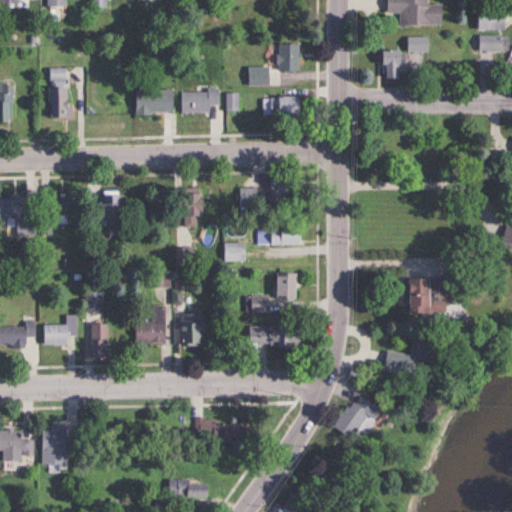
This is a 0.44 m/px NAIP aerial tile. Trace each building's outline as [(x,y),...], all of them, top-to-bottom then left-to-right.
[(106,9),(105,0),(89,0),(90,9),(106,9)] [(427,0),(385,0),(385,13),(398,13),(398,26),(441,26),(441,4),(428,5),(427,0)] [(504,31),(504,7),(477,7),(477,31),(504,31)] [(506,36),(478,36),(478,60),(506,60),(506,36)] [(428,37),(406,37),(406,53),(428,53),(428,37)] [(277,72),(299,72),(299,45),(277,45),(277,72)] [(379,51),(379,78),(404,78),(404,51),(379,51)] [(47,86),(48,119),(68,118),(67,68),(48,69),(48,86),(47,86)] [(269,68),(247,68),(247,87),(269,87),(269,68)] [(13,85),(0,84),(0,122),(13,123),(13,85)] [(134,115),(173,115),(173,90),(134,90),(134,115)] [(208,114),(208,105),(218,105),(218,92),(180,92),(180,114),(208,114)] [(238,111),(238,94),(226,94),(226,111),(238,111)] [(298,98),(262,98),(262,115),(298,115),(298,98)] [(291,201),(291,178),(269,178),(269,201),(291,201)] [(258,207),(258,189),(238,189),(238,207),(258,207)] [(99,235),(120,235),(120,195),(99,195),(99,235)] [(0,196),(0,218),(15,219),(15,226),(25,226),(25,196),(0,196)] [(50,224),(66,224),(66,196),(50,196),(50,224)] [(511,228),(502,225),(497,243),(511,246),(511,228)] [(299,245),(299,228),(262,228),(262,245),(299,245)] [(223,243),(223,262),(244,262),(244,243),(223,243)] [(193,248),(176,248),(176,264),(193,264),(193,248)] [(294,272),(274,272),(274,298),(294,298),(294,272)] [(403,277),(403,313),(422,313),(422,299),(438,299),(438,277),(403,277)] [(101,289),(84,289),(84,311),(101,311),(101,289)] [(246,311),(266,311),(266,296),(246,296),(246,311)] [(151,321),(132,321),(132,343),(164,343),(164,305),(151,305),(151,321)] [(202,312),(178,312),(178,345),(202,345),(202,312)] [(77,314),(64,314),(64,323),(41,323),(41,345),(66,345),(66,335),(77,335),(77,314)] [(0,345),(24,345),(24,336),(34,336),(34,321),(23,321),(23,325),(0,325),(0,345)] [(106,322),(88,322),(88,355),(106,355),(106,322)] [(247,325),(247,345),(298,345),(298,325),(247,325)] [(404,355),(380,349),(375,365),(420,377),(430,341),(409,335),(404,355)] [(352,443),(377,411),(355,394),(330,426),(352,443)] [(242,421),(193,419),(192,439),(241,442),(242,421)] [(31,439),(19,439),(19,429),(0,428),(0,450),(0,451),(0,460),(31,460),(31,439)] [(66,464),(66,428),(39,428),(39,464),(66,464)] [(166,497),(204,497),(204,479),(166,479),(166,497)]
